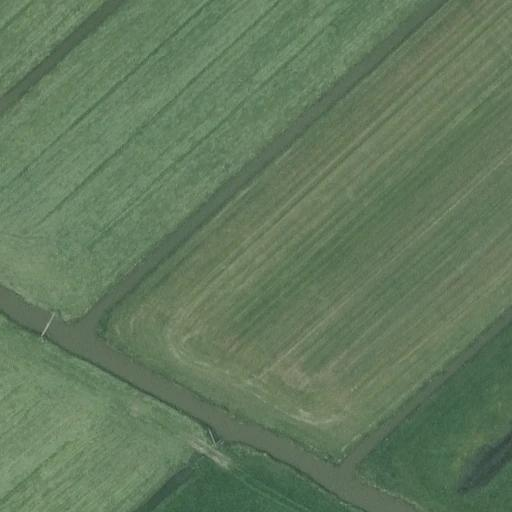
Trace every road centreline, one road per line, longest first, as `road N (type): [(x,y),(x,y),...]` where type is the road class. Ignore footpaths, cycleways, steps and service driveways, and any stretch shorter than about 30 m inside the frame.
road 1 (track): [(301,511),(242,482),(171,430),(0,348)]
road 2 (track): [(0,159),(171,0)]
